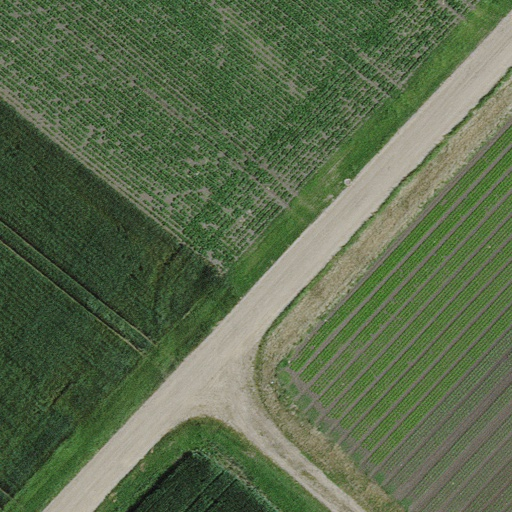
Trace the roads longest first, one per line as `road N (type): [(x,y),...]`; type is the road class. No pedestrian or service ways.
road 1 (track): [(95,511),(511,60)]
road 2 (track): [(306,511),(188,414)]
